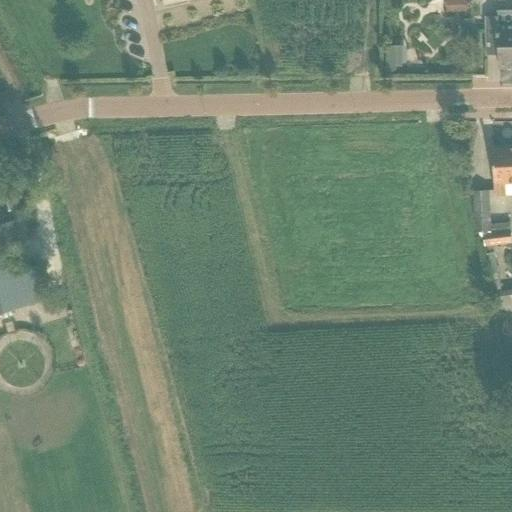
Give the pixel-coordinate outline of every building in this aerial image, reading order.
[(462,11),(462,0),(441,0),(442,11),(462,11)] [(511,69),(511,10),(497,10),(497,17),(485,17),(486,56),(499,56),(499,70),(511,69)] [(511,182),(511,149),(493,150),(494,191),(496,190),(496,196),(507,196),(506,183),(511,182)] [(2,186),(8,214),(22,211),(16,183),(2,186)] [(491,227),(489,190),(473,191),(475,232),(487,232),(491,227)] [(511,242),(511,233),(484,237),(485,247),(511,243),(511,242)] [(493,253),(485,255),(489,271),(497,269),(493,253)] [(511,289),(494,292),(495,301),(511,298),(511,289)]
